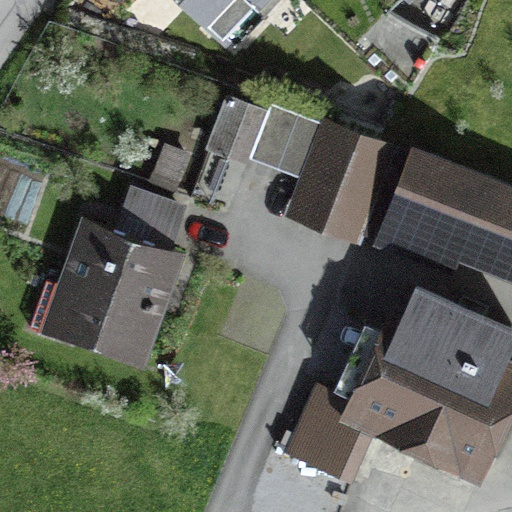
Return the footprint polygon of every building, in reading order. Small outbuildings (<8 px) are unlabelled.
[(251,0),(195,0),(225,28),(251,0)] [(216,151),(299,182),(287,213),(356,239),(390,149),(321,123),(318,131),(235,100),(216,151)] [(511,192),(425,159),(397,233),(511,277),(511,192)] [(88,224),(48,335),(151,373),(193,261),(172,253),(187,214),(133,194),(118,235),(88,224)] [(511,330),(421,291),(369,409),(321,388),(292,455),(365,487),(383,445),(485,490),(511,428),(511,330)]
